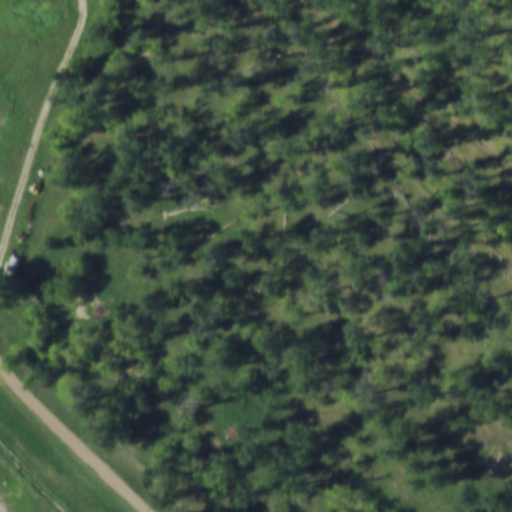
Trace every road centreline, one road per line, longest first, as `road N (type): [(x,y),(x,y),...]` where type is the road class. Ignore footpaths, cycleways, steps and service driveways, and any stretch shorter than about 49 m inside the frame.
road 1 (track): [(0,257),(87,0)]
road 2 (track): [(0,362),(151,511)]
